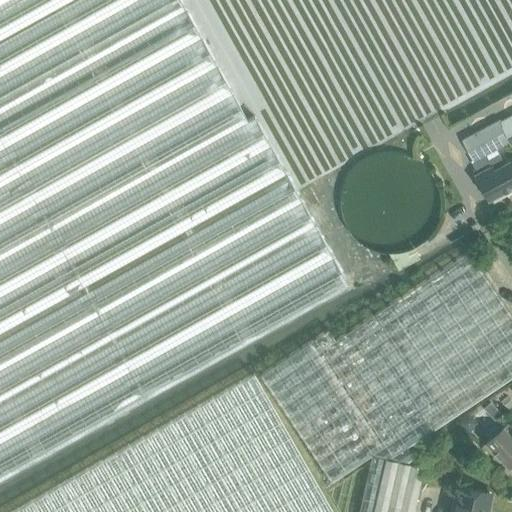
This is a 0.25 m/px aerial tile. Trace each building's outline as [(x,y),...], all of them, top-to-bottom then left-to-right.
[(0,0),(0,478),(347,287),(253,117),(246,121),(178,0),(0,0)] [(511,114),(499,121),(510,142),(511,145),(511,114)] [(499,121),(464,139),(475,161),(472,162),(478,173),(475,175),(488,200),(511,187),(511,160),(505,164),(497,149),(510,142),(499,121)] [(360,511),(373,511),(386,460),(407,464),(415,460),(407,449),(511,377),(511,319),(466,251),(334,341),(327,331),(259,378),(333,482),(373,457),(360,511)] [(332,511),(253,377),(20,511),(332,511)] [(511,464),(511,426),(508,421),(501,428),(484,444),(506,469),(511,464)] [(414,511),(425,468),(407,464),(386,460),(373,511),(414,511)] [(486,511),(490,494),(458,487),(452,511),(486,511)]
